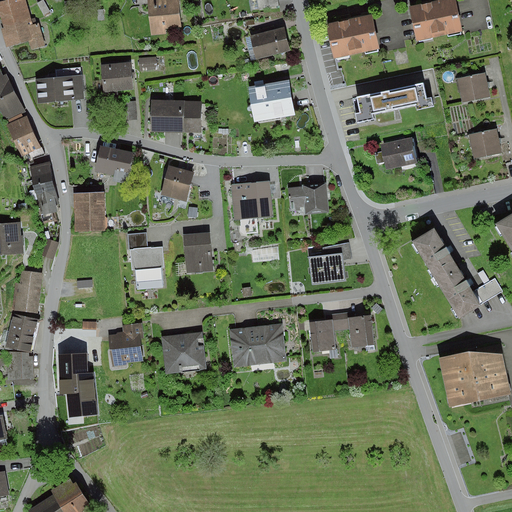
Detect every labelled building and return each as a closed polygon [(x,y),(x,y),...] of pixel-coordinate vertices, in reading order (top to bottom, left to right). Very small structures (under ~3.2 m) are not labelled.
[(25,0),(15,0),(0,4),(0,12),(5,29),(2,30),(7,48),(29,41),(32,50),(45,47),(38,25),(33,26),(25,0)] [(44,0),(37,4),(44,15),(50,12),(44,0)] [(179,0),(147,0),(151,37),(167,36),(166,30),(182,29),(179,0)] [(279,0),(258,0),(261,10),(281,7),(279,0)] [(456,0),(446,0),(410,7),(418,42),(463,33),(456,0)] [(372,15),(327,25),(334,60),(380,50),(372,15)] [(285,30),(251,39),(257,62),(292,52),(285,30)] [(156,57),(139,59),(140,71),(157,70),(156,57)] [(0,58),(0,112),(5,122),(27,111),(0,58)] [(130,63),(101,66),(103,93),(132,90),(130,63)] [(57,78),(36,80),(38,104),(83,100),(80,67),(56,70),(57,78)] [(485,73),(457,79),(462,103),(490,97),(485,73)] [(289,81),(249,88),(255,122),(295,115),(289,81)] [(424,83),(358,97),(362,113),(356,114),(358,123),(375,120),(374,113),(417,104),(418,110),(435,107),(433,98),(428,99),(424,83)] [(184,101),(151,100),(150,132),(183,133),(184,101)] [(135,101),(125,102),(126,120),(137,119),(135,101)] [(201,102),(184,101),(183,133),(201,134),(201,102)] [(27,117),(7,127),(22,159),(42,149),(27,117)] [(497,129),(469,135),(474,159),(502,153),(497,129)] [(412,138),(381,145),(383,151),(374,153),(377,164),(385,163),(386,170),(417,163),(412,138)] [(101,148),(95,174),(129,181),(135,155),(101,148)] [(33,187),(54,183),(50,162),(29,167),(33,187)] [(169,166),(161,197),(187,204),(195,173),(169,166)] [(54,183),(33,187),(38,217),(60,213),(54,183)] [(269,183),(230,187),(234,224),(273,220),(269,183)] [(302,187),(288,188),(289,212),(300,211),(300,207),(305,207),(305,214),(328,212),(326,183),(302,185),(302,187)] [(106,194),(75,195),(76,234),(107,233),(106,194)] [(198,209),(189,208),(188,217),(197,218),(198,209)] [(511,248),(511,214),(497,223),(511,248)] [(21,225),(0,226),(0,258),(23,257),(21,225)] [(437,281),(459,268),(436,228),(414,241),(437,281)] [(210,232),(183,234),(186,274),(213,271),(210,232)] [(130,250),(148,248),(147,233),(128,235),(129,250),(130,250)] [(47,239),(42,255),(53,259),(58,243),(47,239)] [(351,258),(349,243),(322,247),(324,256),(343,253),(344,259),(351,258)] [(148,248),(130,250),(132,270),(135,270),(137,290),(163,288),(161,268),(164,268),(162,247),(148,248)] [(324,256),(309,257),(313,285),(346,281),(344,259),(343,253),(324,256)] [(472,292),(459,268),(437,281),(460,319),(482,307),(480,305),(472,292)] [(39,316),(43,276),(19,274),(15,314),(39,316)] [(493,280),(472,292),(480,305),(500,293),(493,280)] [(251,287),(242,288),(243,296),(251,296),(251,287)] [(376,304),(371,309),(377,314),(382,310),(376,304)] [(375,346),(372,316),(355,317),(354,312),(339,313),(341,331),(350,330),(352,348),(375,346)] [(324,321),(307,323),(310,353),(333,351),(331,332),(340,331),(339,314),(323,315),(324,321)] [(15,317),(8,349),(32,355),(40,323),(15,317)] [(83,324),(82,331),(97,332),(97,324),(83,324)] [(230,330),(234,373),(290,368),(286,324),(230,330)] [(140,333),(108,337),(112,369),(144,365),(140,333)] [(202,333),(162,338),(166,376),(206,372),(202,333)] [(511,393),(501,346),(440,360),(451,411),(511,397),(511,393)] [(60,348),(58,369),(81,371),(82,350),(60,348)] [(33,355),(8,355),(8,381),(33,381),(33,355)] [(93,387),(65,393),(71,419),(99,413),(93,387)] [(5,471),(0,472),(0,497),(9,496),(5,471)] [(35,511),(88,511),(91,510),(73,481),(51,494),(55,500),(35,511)]
